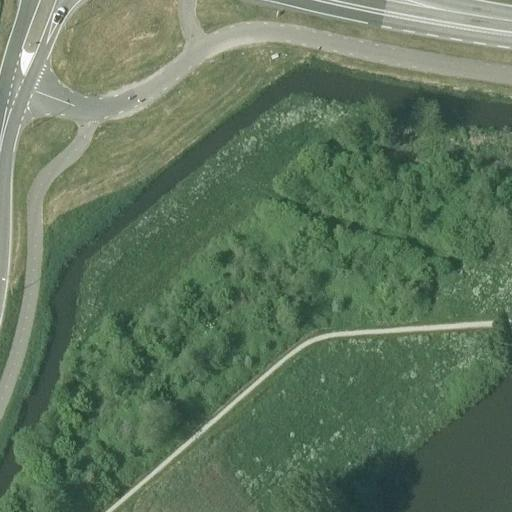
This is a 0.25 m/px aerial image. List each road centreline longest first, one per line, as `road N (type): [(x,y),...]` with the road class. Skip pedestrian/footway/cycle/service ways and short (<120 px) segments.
road 1 (unclassified): [(511,76),(251,32),(221,39),(141,96),(104,109),(72,107),(16,85)]
road 2 (primary): [(317,0),(511,35)]
